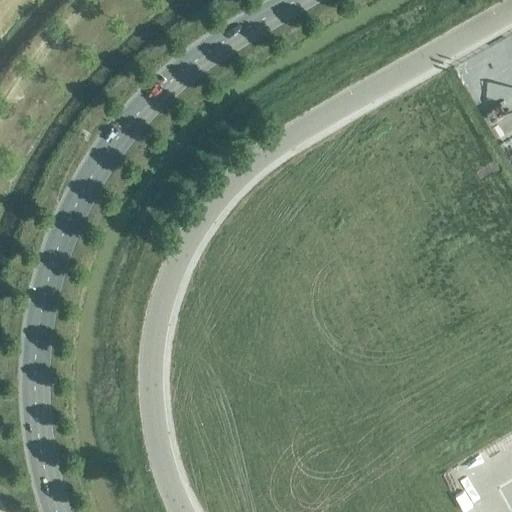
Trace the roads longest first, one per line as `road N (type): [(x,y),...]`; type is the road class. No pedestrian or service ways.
road 1 (unclassified): [(180,511),(153,424),(151,365),(167,284),(205,213),(283,140),(511,8)]
road 2 (primary): [(55,511),(35,420),(37,326),(81,191),(159,90),(298,0)]
